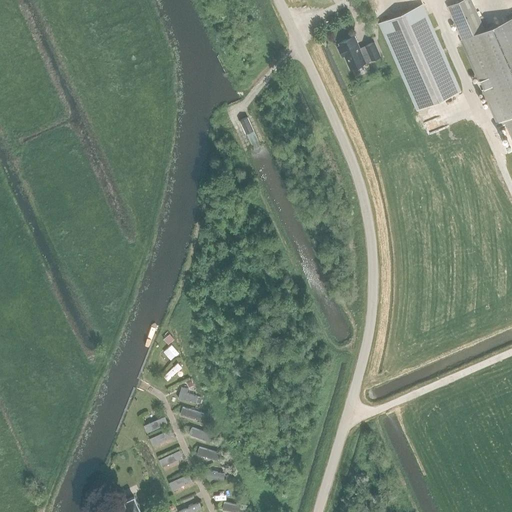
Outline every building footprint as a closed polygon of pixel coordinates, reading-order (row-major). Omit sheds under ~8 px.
[(511,16),(484,29),(471,0),(460,0),(447,6),(498,122),(504,120),(511,116),(511,16)] [(419,109),(459,91),(421,6),(381,23),(419,109)] [(359,48),(353,36),(338,43),(340,46),(337,47),(341,56),(344,55),(350,70),(381,57),(374,41),(359,48)] [(240,121),(246,133),(253,130),(248,118),(240,121)] [(169,334),(163,340),(168,345),(174,339),(169,334)] [(165,350),(173,360),(182,352),(174,343),(165,350)] [(177,363),(163,377),(167,382),(181,367),(177,363)] [(191,379),(186,381),(188,388),(194,386),(191,379)] [(181,387),(178,398),(198,404),(200,397),(187,394),(188,388),(181,387)] [(182,407),(180,415),(202,421),(204,413),(182,407)] [(164,417),(144,426),(147,433),(167,424),(164,417)] [(191,427),(189,435),(210,441),(212,433),(191,427)] [(169,429),(149,438),(152,445),(172,436),(169,429)] [(199,447),(197,455),(218,461),(220,453),(199,447)] [(179,450),(158,460),(162,467),(182,458),(179,450)] [(206,470),(205,477),(223,480),(224,474),(206,470)] [(188,473),(168,482),(171,490),(192,481),(188,473)] [(141,511),(134,496),(109,507),(111,511),(141,511)] [(223,502),(222,510),(235,511),(241,511),(242,505),(223,502)] [(198,503),(178,511),(195,511),(201,510),(198,503)]
